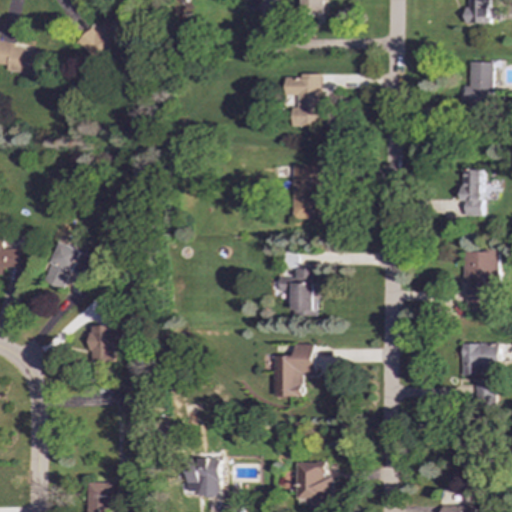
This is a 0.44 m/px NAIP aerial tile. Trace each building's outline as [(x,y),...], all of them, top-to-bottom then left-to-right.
[(324,0),(301,0),(301,13),(324,14),(324,0)] [(468,0),(468,24),(492,24),(492,19),(502,19),(502,9),(491,8),(491,0),(468,0)] [(100,63),(139,28),(123,10),(98,32),(94,27),(79,40),(100,63)] [(51,52),(0,42),(0,68),(47,77),(51,52)] [(471,86),(465,86),(465,109),(495,109),(495,62),(472,62),(471,86)] [(322,126),(323,112),(327,112),(327,90),(323,90),(323,74),(302,73),(302,78),(287,77),(286,102),(294,102),(294,125),(322,126)] [(316,188),(322,188),(322,165),(295,165),(293,219),(315,219),(316,188)] [(484,216),(485,175),(465,175),(464,216),(484,216)] [(24,249),(5,248),(5,236),(0,235),(0,274),(4,274),(4,267),(24,268),(24,249)] [(96,256),(60,244),(46,282),(66,289),(72,271),(89,276),(96,256)] [(468,251),(467,282),(473,282),(473,301),(484,301),(485,282),(500,282),(501,252),(468,251)] [(320,267),(298,267),(298,278),(282,278),(282,291),(296,292),(295,316),(319,317),(320,267)] [(132,325),(91,326),(92,364),(115,364),(115,346),(132,346),(132,325)] [(463,344),(464,376),(483,376),(483,368),(502,368),(502,343),(463,344)] [(305,374),(317,374),(318,345),(297,344),(297,356),(276,355),(275,397),(305,397),(305,374)] [(124,375),(125,409),(148,408),(147,374),(124,375)] [(221,496),(222,459),(191,458),(190,491),(200,491),(200,496),(221,496)] [(298,499),(312,499),(312,511),(328,511),(328,498),(334,498),(334,476),(328,476),(328,463),(298,463),(298,499)] [(88,483),(88,511),(113,511),(113,482),(88,483)]
